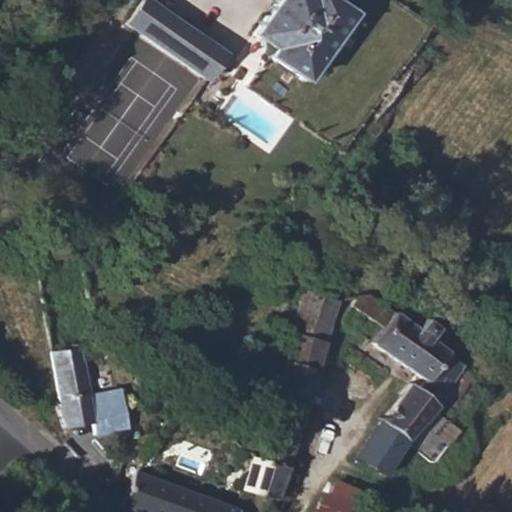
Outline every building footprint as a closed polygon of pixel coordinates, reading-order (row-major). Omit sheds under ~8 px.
[(144,0),(132,0),(117,21),(194,77),(206,61),(217,69),(224,58),(144,0)] [(286,80),(311,46),(338,10),(325,0),(259,0),(237,30),(256,44),(250,53),(286,80)] [(82,262),(79,242),(65,244),(62,226),(40,230),(43,250),(36,251),(39,270),(82,262)] [(290,325),(253,447),(252,450),(286,460),(338,288),(302,277),(288,324),(290,325)] [(411,323),(361,286),(340,314),(410,366),(374,414),(404,436),(433,398),(458,364),(462,359),(427,334),(435,324),(419,312),(411,323)] [(76,354),(46,358),(55,428),(86,424),(81,390),(76,354)] [(433,398),(459,417),(484,383),(458,364),(433,398)] [(111,385),(81,390),(88,435),(118,430),(111,385)] [(110,456),(124,462),(129,450),(115,444),(110,456)] [(137,467),(126,492),(174,511),(233,511),(238,501),(237,500),(140,460),(142,455),(129,450),(124,462),(137,467)] [(286,460),(252,450),(248,463),(243,482),(264,488),(277,492),(286,460)] [(253,507),(259,505),(264,488),(243,482),(237,500),(238,501),(253,507)] [(281,493),(277,492),(264,488),(259,505),(275,510),(281,493)] [(238,501),(233,511),(265,511),(253,507),(238,501)]
